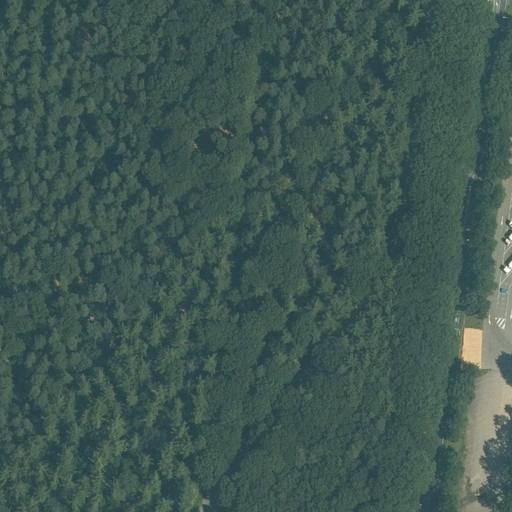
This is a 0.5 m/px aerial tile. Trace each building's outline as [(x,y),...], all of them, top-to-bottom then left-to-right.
[(466,386),(468,393),(492,383),(490,376),(466,386)] [(467,396),(469,402),(491,393),(489,388),(467,396)] [(473,453),(496,439),(492,433),(496,431),(488,418),(493,415),(490,411),(476,419),(475,419),(468,423),(472,430),(469,432),(471,436),(467,439),(470,446),(469,446),(473,453)] [(467,462),(493,452),(491,446),(465,456),(467,462)] [(467,474),(495,462),(492,455),(463,466),(467,474)]
